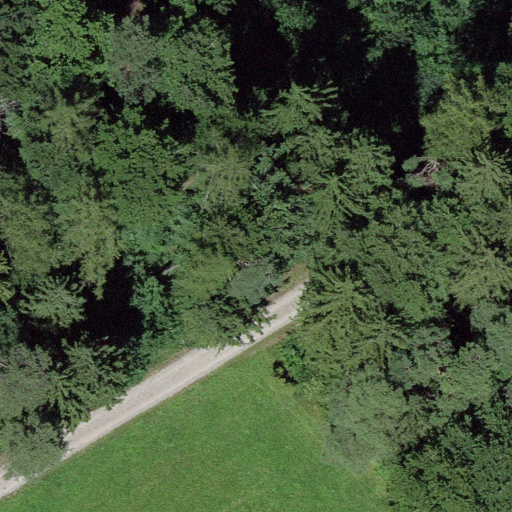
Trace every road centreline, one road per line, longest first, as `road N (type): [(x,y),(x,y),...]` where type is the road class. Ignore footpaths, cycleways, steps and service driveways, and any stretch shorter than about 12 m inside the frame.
road 1 (track): [(511,174),(0,483)]
road 2 (track): [(0,177),(121,0)]
